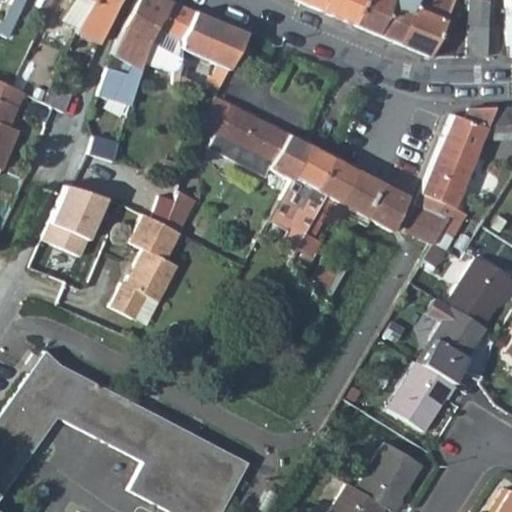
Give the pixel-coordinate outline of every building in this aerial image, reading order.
[(10,0),(1,21),(8,25),(10,26),(22,0),(10,0)] [(67,0),(61,17),(76,23),(86,0),(67,0)] [(98,40),(107,15),(112,5),(114,0),(86,0),(76,23),(73,29),(98,40)] [(140,60),(178,80),(179,43),(192,11),(166,0),(133,0),(120,26),(146,38),(142,53),(140,60)] [(291,0),(316,10),(320,0),(291,0)] [(320,0),(316,10),(349,23),(357,0),(320,0)] [(357,0),(349,23),(372,33),(385,0),(357,0)] [(385,0),(372,33),(394,42),(412,0),(385,0)] [(412,0),(394,42),(425,56),(448,0),(412,0)] [(480,61),(483,3),(466,0),(464,0),(461,62),(480,61)] [(213,90),(242,32),(192,11),(179,43),(178,80),(187,84),(188,80),(193,68),(185,64),(189,55),(213,66),(203,86),(213,90)] [(109,54),(137,67),(140,60),(142,53),(146,38),(120,26),(119,27),(109,54)] [(0,158),(13,129),(2,124),(17,93),(11,90),(0,84),(0,158)] [(39,104),(58,113),(68,94),(48,84),(39,104)] [(107,109),(91,103),(76,149),(98,157),(109,126),(103,124),(107,109)] [(235,149),(268,166),(266,169),(285,180),(305,146),(230,105),(212,137),(235,149)] [(461,119),(448,114),(418,193),(448,204),(486,140),(495,143),(511,140),(511,110),(464,112),(461,119)] [(190,131),(197,116),(189,111),(181,126),(190,131)] [(323,195),(312,189),(328,158),(305,146),(285,180),(287,181),(290,177),(309,188),(299,205),(313,213),(323,195)] [(235,149),(231,154),(264,172),(266,169),(268,166),(235,149)] [(285,264),(303,274),(320,244),(311,238),(332,201),(345,208),(342,215),(362,226),(366,219),(388,231),(403,199),(328,158),(312,189),(323,195),(313,213),(285,264)] [(60,181),(42,243),(85,255),(103,193),(60,181)] [(174,190),(161,224),(174,231),(191,199),(174,190)] [(413,207),(441,217),(425,245),(437,253),(463,212),(448,204),(418,193),(413,207)] [(425,245),(441,217),(413,207),(401,239),(413,243),(410,252),(419,255),(425,245)] [(170,230),(137,212),(123,236),(136,243),(118,277),(116,276),(103,302),(127,314),(138,293),(149,298),(168,261),(156,255),(170,230)] [(437,253),(425,245),(419,255),(416,260),(428,269),(437,253)] [(505,269),(465,247),(433,301),(436,303),(472,325),(484,304),(478,302),(491,280),(497,283),(505,269)] [(385,291),(396,272),(359,250),(348,268),(361,276),(385,291)] [(345,266),(344,269),(327,259),(317,276),(309,291),(341,310),(361,276),(348,268),(345,266)] [(138,293),(127,314),(137,320),(149,298),(138,293)] [(408,361),(443,381),(458,355),(453,352),(463,336),(467,339),(474,326),(472,325),(436,303),(433,301),(421,294),(412,309),(427,318),(404,359),(408,361)] [(385,342),(394,327),(384,321),(375,336),(385,342)] [(511,327),(497,352),(511,361),(511,327)] [(0,511),(0,490),(50,420),(140,462),(126,490),(169,511),(218,511),(244,461),(55,365),(40,354),(0,409),(0,511)] [(373,421),(413,444),(429,416),(424,412),(434,394),(440,397),(448,384),(443,381),(408,361),(373,421)] [(349,403),(355,394),(346,389),(340,398),(349,403)] [(410,462),(376,441),(347,488),(378,507),(386,511),(394,500),(385,494),(398,473),(402,475),(410,462)] [(318,511),(321,511),(338,483),(327,476),(310,506),(318,511)] [(374,511),(378,507),(347,488),(338,483),(321,511),(374,511)] [(511,511),(511,496),(502,490),(487,511),(511,511)]
